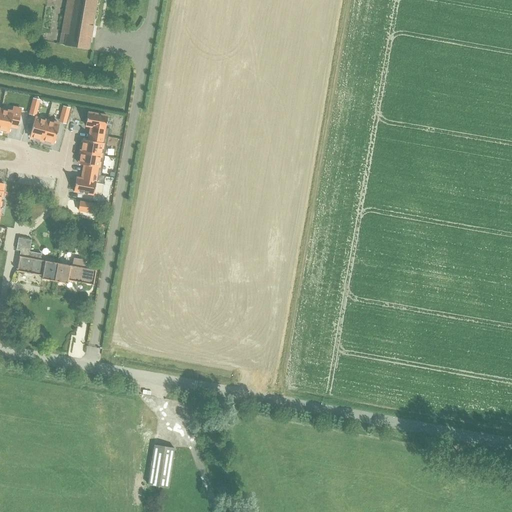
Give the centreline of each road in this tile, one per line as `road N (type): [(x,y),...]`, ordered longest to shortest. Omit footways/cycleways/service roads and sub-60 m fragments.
road 1 (residential): [(88,368),(154,0)]
road 2 (unclassified): [(511,444),(196,387)]
